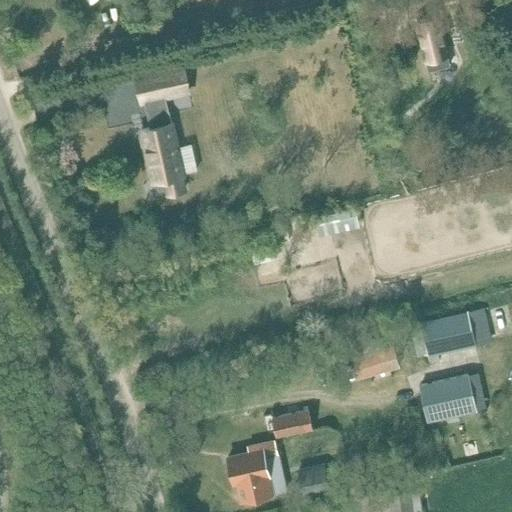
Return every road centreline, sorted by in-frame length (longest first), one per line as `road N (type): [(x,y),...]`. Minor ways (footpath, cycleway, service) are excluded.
road 1 (unknown): [(0,102),(340,5),(385,14),(485,0)]
road 2 (unclassified): [(154,511),(0,143)]
